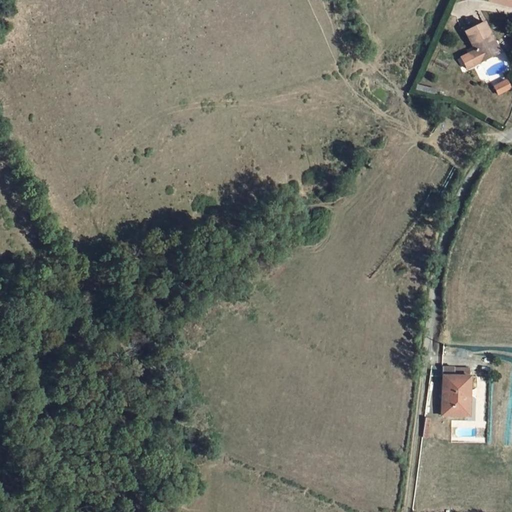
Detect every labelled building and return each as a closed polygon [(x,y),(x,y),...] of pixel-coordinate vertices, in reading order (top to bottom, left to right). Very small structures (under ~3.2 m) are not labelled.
[(460,57),(467,69),(480,60),(494,52),(486,37),(489,35),(480,20),(462,31),(473,49),(460,57)] [(498,49),(489,35),(486,37),(494,52),(498,49)] [(493,84),(498,90),(508,85),(504,77),(493,84)] [(443,367),(441,413),(469,414),(470,367),(443,367)] [(431,418),(427,417),(423,437),(428,437),(431,418)]
